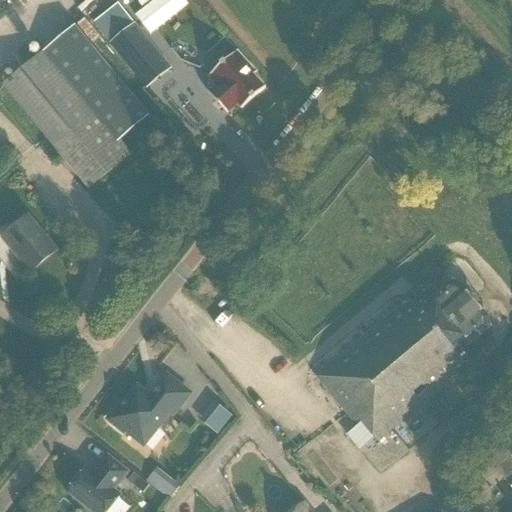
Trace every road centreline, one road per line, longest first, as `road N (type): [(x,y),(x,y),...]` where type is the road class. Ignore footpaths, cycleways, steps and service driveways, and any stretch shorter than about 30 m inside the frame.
road 1 (unclassified): [(153,310),(363,54),(398,0)]
road 2 (unclassified): [(0,504),(153,310)]
road 3 (unknown): [(153,310),(0,144)]
road 4 (unclassified): [(153,310),(260,434)]
